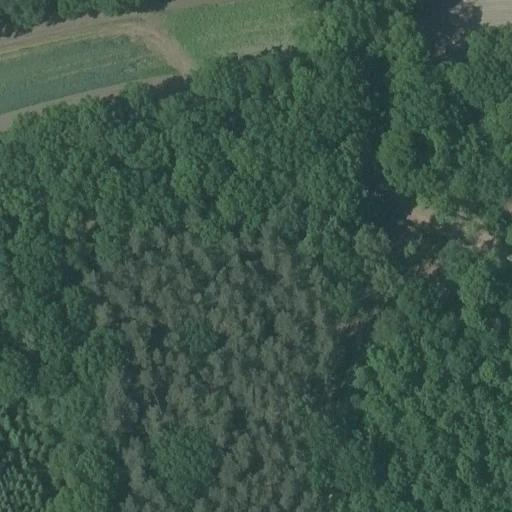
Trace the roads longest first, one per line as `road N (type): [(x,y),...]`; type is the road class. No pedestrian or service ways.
road 1 (track): [(511,277),(408,292),(347,386),(323,511)]
road 2 (track): [(363,0),(360,161),(511,243)]
